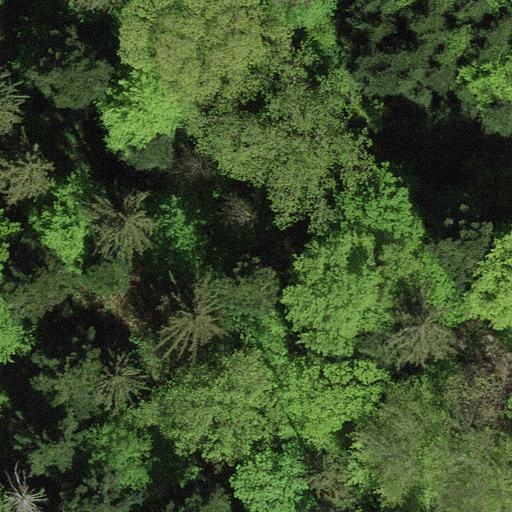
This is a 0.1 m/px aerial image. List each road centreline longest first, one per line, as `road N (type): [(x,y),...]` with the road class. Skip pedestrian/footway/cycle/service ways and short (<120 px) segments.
road 1 (track): [(511,370),(487,361),(247,0)]
road 2 (track): [(39,511),(28,472),(0,197)]
